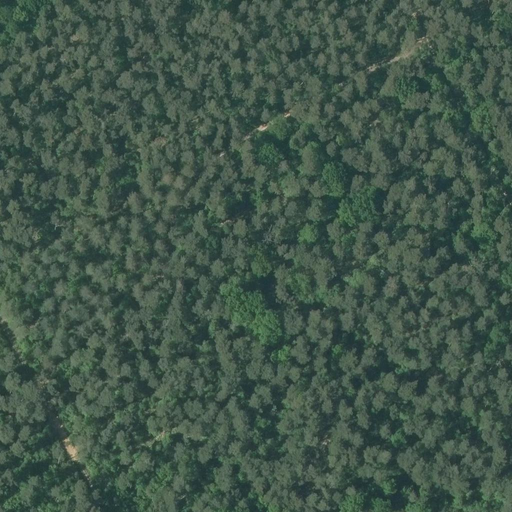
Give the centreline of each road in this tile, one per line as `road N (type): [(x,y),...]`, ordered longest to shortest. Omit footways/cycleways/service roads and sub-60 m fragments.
road 1 (track): [(33,379),(146,304),(195,188),(217,164),(424,40)]
road 2 (track): [(108,511),(0,318)]
road 3 (track): [(424,40),(465,129),(511,203)]
